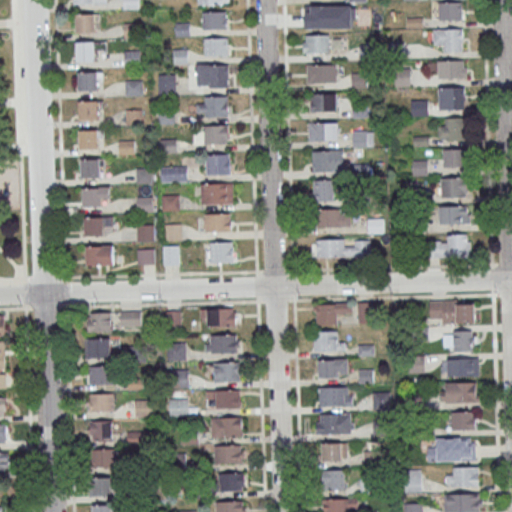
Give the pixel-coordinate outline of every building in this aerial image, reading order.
[(464,1),(438,1),(438,20),(464,20),(464,1)] [(204,12),(227,11),(227,30),(204,30),(204,12)] [(77,16),(96,15),(97,34),(78,34),(77,16)] [(464,29),(433,29),(433,51),(464,51),(464,29)] [(304,53),(329,53),(329,34),(304,34),(304,53)] [(206,38),(229,38),(230,58),(207,58),(206,38)] [(77,44),(96,43),(97,61),(78,62),(77,44)] [(466,78),(466,60),(439,60),(439,78),(466,78)] [(230,64),(197,64),(197,86),(230,86),(230,64)] [(307,82),(337,82),(337,64),(307,64),(307,82)] [(80,74),(99,73),(99,92),(80,92),(80,74)] [(144,94),(144,80),(125,80),(125,95),(144,94)] [(439,87),(439,109),(466,109),(466,87),(439,87)] [(311,93),(311,111),(339,111),(339,93),(311,93)] [(206,98),(229,97),(229,117),(206,118),(206,98)] [(80,103),(99,102),(100,121),(81,121),(80,103)] [(142,123),(142,110),(126,110),(126,123),(142,123)] [(439,118),(439,139),(463,139),(463,118),(439,118)] [(340,122),(309,122),(309,140),(340,140),(340,122)] [(205,126),(228,125),(229,145),(206,146),(205,126)] [(354,146),(374,146),(374,130),(354,130),(354,146)] [(81,132),(100,132),(100,150),(82,151),(81,132)] [(176,150),(176,139),(161,139),(161,150),(176,150)] [(461,166),(461,149),(443,149),(443,166),(461,166)] [(313,150),(313,171),(345,171),(345,150),(313,150)] [(208,156),(231,155),(232,175),(209,176),(208,156)] [(428,160),(413,160),(413,175),(428,175),(428,160)] [(82,161),(101,161),(102,179),(83,180),(82,161)] [(188,166),(161,166),(161,181),(188,181),(188,166)] [(136,183),(152,182),(152,167),(135,168),(136,183)] [(468,196),(468,177),(439,177),(439,196),(468,196)] [(313,200),(334,200),(334,179),(313,179),(313,200)] [(203,185),(226,184),(227,204),(204,205),(203,185)] [(84,190),(103,189),(103,208),(85,208),(84,190)] [(180,210),(180,194),(162,194),(162,210),(180,210)] [(153,196),(137,196),(137,211),(153,211),(153,196)] [(471,223),(471,206),(439,206),(439,223),(471,223)] [(351,209),(318,209),(318,226),(351,226),(351,209)] [(206,213),(228,212),(229,232),(206,233),(206,213)] [(384,218),(369,218),(369,232),(384,232),(384,218)] [(86,219),(105,219),(105,237),(87,238),(86,219)] [(154,240),(154,224),(137,224),(137,240),(154,240)] [(167,225),(167,239),(178,239),(178,225),(167,225)] [(471,257),(471,236),(430,236),(430,257),(471,257)] [(316,239),(316,257),(372,257),(372,239),(349,239),(316,239)] [(211,244),(234,243),(235,263),(212,264),(211,244)] [(179,245),(164,245),(164,265),(179,265),(179,245)] [(87,248),(106,248),(107,266),(88,267),(87,248)] [(154,264),(154,248),(137,248),(137,264),(154,264)] [(475,300),(430,300),(430,323),(475,323),(475,300)] [(370,319),(370,302),(358,302),(358,320),(370,319)] [(315,303),(315,324),(339,324),(339,312),(353,312),(353,303),(315,303)] [(237,308),(211,308),(211,326),(237,326),(237,308)] [(121,325),(141,325),(141,310),(121,310),(121,325)] [(112,312),(87,312),(87,330),(112,330),(112,312)] [(342,330),(314,330),(314,350),(345,350),(345,339),(342,339),(342,330)] [(474,351),(474,330),(453,330),(453,351),(474,351)] [(240,334),(206,334),(206,352),(240,352),(240,334)] [(112,357),(112,337),(87,337),(87,357),(112,357)] [(167,359),(186,359),(186,342),(167,342),(167,359)] [(319,359),(319,376),(350,376),(350,359),(319,359)] [(448,360),(448,378),(480,377),(479,359),(448,360)] [(215,381),(241,381),(241,362),(215,362),(215,381)] [(89,365),(89,383),(112,383),(112,365),(89,365)] [(448,385),(448,403),(480,402),(480,384),(448,385)] [(319,405),(351,405),(351,387),(319,387),(319,405)] [(217,391),(217,409),(243,408),(242,390),(217,391)] [(390,391),(373,391),(373,408),(390,408),(390,391)] [(115,411),(115,393),(90,393),(90,411),(115,411)] [(189,416),(189,398),(170,398),(170,416),(189,416)] [(136,400),(136,414),(150,414),(150,400),(136,400)] [(451,411),(451,428),(477,428),(477,411),(451,411)] [(351,414),(316,414),(316,433),(351,433),(351,414)] [(211,417),(211,437),(243,437),(243,417),(211,417)] [(113,420),(90,420),(90,440),(113,440),(113,420)] [(8,424),(0,423),(0,442),(8,442),(8,424)] [(438,440),(438,458),(474,456),(473,438),(438,440)] [(349,442),(321,442),(321,459),(349,459),(349,442)] [(216,446),(216,465),(242,464),(241,445),(216,446)] [(115,467),(115,449),(90,449),(90,467),(115,467)] [(0,470),(9,471),(9,452),(0,452),(0,470)] [(447,485),(480,485),(480,467),(447,467),(447,485)] [(346,489),(346,470),(323,470),(323,489),(346,489)] [(422,491),(422,470),(406,470),(406,491),(422,491)] [(220,474),(220,492),(246,491),(245,473),(220,474)] [(118,477),(91,477),(91,496),(118,496),(118,477)] [(445,496),(445,511),(481,511),(481,495),(445,496)] [(323,498),(322,511),(358,511),(359,498),(323,498)] [(217,503),(217,511),(243,511),(243,502),(217,503)] [(403,511),(423,511),(423,503),(403,503),(403,511)]
